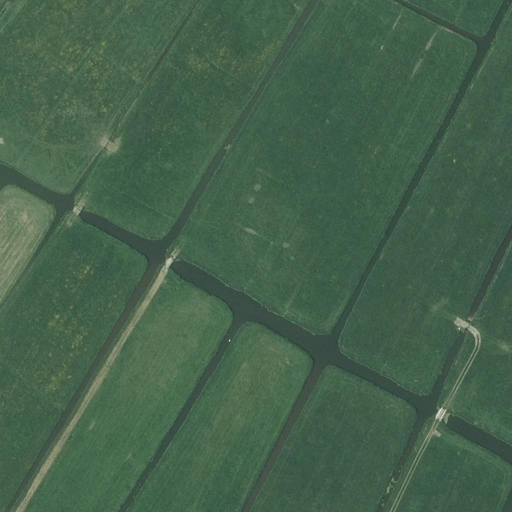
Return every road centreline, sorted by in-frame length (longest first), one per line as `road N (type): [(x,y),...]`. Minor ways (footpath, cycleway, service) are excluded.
road 1 (track): [(21,511),(194,220)]
road 2 (track): [(395,511),(477,348),(473,331),(453,322)]
